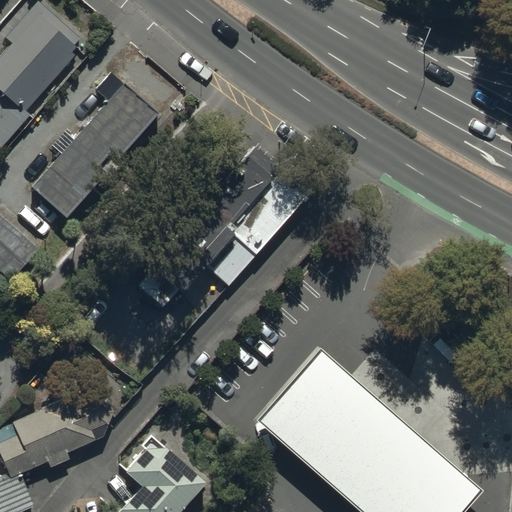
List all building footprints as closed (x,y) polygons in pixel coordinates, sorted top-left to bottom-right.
[(0,146),(32,111),(26,106),(78,47),(74,44),(81,36),(40,0),(36,0),(3,39),(9,44),(0,54),(0,146)] [(60,216),(153,110),(109,71),(95,87),(105,95),(71,133),(64,128),(49,145),(55,151),(25,185),(60,216)] [(202,262),(225,283),(308,192),(253,142),(129,277),(161,306),(202,262)] [(41,248),(0,213),(0,274),(11,284),(41,248)] [(454,511),(477,486),(314,345),(252,416),(359,511),(454,511)] [(99,394),(85,392),(61,397),(0,425),(0,453),(8,470),(0,473),(0,511),(15,511),(34,504),(19,472),(47,460),(49,465),(66,457),(64,452),(101,435),(105,425),(110,409),(107,399),(99,394)] [(165,443),(141,444),(121,466),(138,481),(112,510),(114,511),(175,511),(173,510),(202,477),(168,447),(165,443)]
